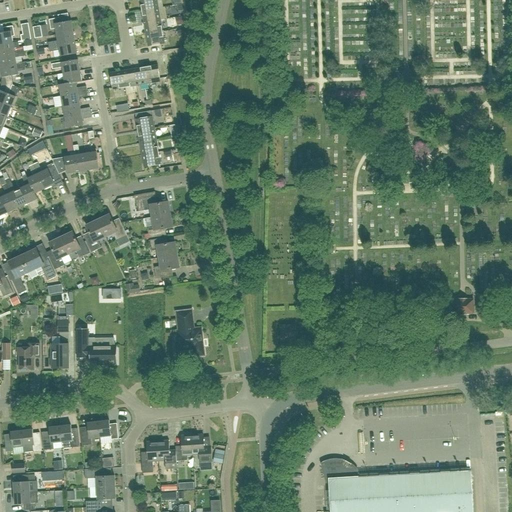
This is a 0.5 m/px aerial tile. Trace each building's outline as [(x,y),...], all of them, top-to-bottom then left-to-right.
[(139,0),(141,11),(158,8),(156,0),(139,0)] [(160,20),(158,8),(141,11),(143,23),(160,20)] [(184,24),(183,17),(175,18),(176,26),(184,24)] [(56,35),(73,32),(71,21),(59,23),(58,18),(49,20),(50,30),(55,29),(56,35)] [(145,35),(162,32),(160,20),(143,23),(145,35)] [(31,39),(28,24),(21,25),(23,35),(20,35),(21,41),(24,41),(31,39)] [(42,37),(40,26),(33,27),(34,39),(42,37)] [(0,44),(12,43),(11,37),(14,36),(13,27),(3,28),(4,33),(0,33),(0,44)] [(75,43),(73,32),(56,35),(57,41),(47,43),(48,47),(75,43)] [(162,32),(145,35),(147,47),(164,44),(162,32)] [(12,43),(0,44),(0,55),(24,52),(23,47),(13,49),(12,43)] [(76,54),(75,43),(48,47),(49,52),(59,50),(60,57),(76,54)] [(24,52),(0,55),(0,66),(16,64),(15,58),(25,56),(24,52)] [(63,74),(79,71),(77,60),(51,64),(52,69),(62,68),(63,74)] [(5,77),(6,85),(12,85),(10,76),(18,75),(17,71),(24,70),(23,63),(19,63),(16,64),(0,66),(0,70),(1,78),(5,77)] [(157,65),(145,67),(148,84),(160,82),(157,65)] [(133,69),(136,86),(148,84),(145,67),(133,69)] [(124,88),(136,86),(133,69),(121,71),(124,88)] [(81,82),(79,71),(63,74),(64,80),(54,81),(55,86),(59,86),(59,85),(75,82),(75,83),(81,82)] [(124,88),(121,71),(109,73),(112,90),(124,88)] [(59,85),(59,86),(61,96),(87,91),(86,86),(76,88),(75,83),(75,82),(59,85)] [(0,102),(11,107),(15,97),(19,88),(12,85),(6,85),(4,92),(0,90),(0,102)] [(61,96),(63,107),(79,104),(78,98),(88,96),(87,91),(61,96)] [(0,114),(7,117),(11,107),(0,102),(0,114)] [(63,107),(64,117),(91,113),(90,108),(80,109),(79,104),(63,107)] [(91,113),(64,117),(66,128),(83,125),(82,119),(92,118),(91,113)] [(135,119),(137,131),(154,129),(152,116),(135,119)] [(42,131),(34,128),(32,134),(40,138),(42,131)] [(137,131),(139,143),(156,141),(154,129),(137,131)] [(139,143),(142,155),(158,153),(156,141),(139,143)] [(78,172),(88,170),(85,154),(79,155),(78,145),(73,146),(74,153),(78,172)] [(85,154),(88,170),(99,168),(96,149),(91,150),(91,153),(85,154)] [(58,174),(66,171),(66,174),(78,172),(74,153),(69,154),(70,156),(51,160),(53,163),(58,174)] [(158,153),(142,155),(144,167),(160,165),(158,153)] [(17,173),(24,169),(20,160),(13,164),(17,173)] [(58,174),(53,163),(46,167),(47,169),(42,172),(37,163),(33,165),(36,171),(44,189),(54,184),(51,178),(58,174)] [(36,171),(33,165),(29,167),(33,176),(28,178),(27,178),(35,194),(35,193),(44,189),(36,171)] [(26,186),(20,188),(27,204),(37,199),(35,193),(35,194),(27,178),(28,178),(25,172),(20,173),(22,177),(21,177),(26,186)] [(17,208),(27,204),(20,188),(15,191),(9,178),(5,180),(17,208)] [(0,196),(8,213),(17,208),(5,180),(4,180),(6,184),(2,186),(6,195),(1,197),(0,195),(0,196)] [(150,210),(151,218),(170,214),(168,202),(156,204),(155,197),(135,201),(136,207),(138,206),(139,212),(150,210)] [(170,214),(151,218),(153,226),(147,227),(148,234),(144,234),(145,239),(162,236),(161,229),(172,227),(170,214)] [(109,215),(97,220),(105,237),(113,234),(116,241),(127,236),(121,223),(119,219),(112,222),(109,215)] [(98,241),(105,237),(97,220),(85,226),(89,233),(83,236),(91,253),(101,248),(98,241)] [(138,235),(134,230),(128,236),(132,241),(138,235)] [(72,232),(60,237),(68,254),(76,251),(79,258),(89,254),(83,240),(77,243),(72,232)] [(68,254),(60,237),(49,243),(54,254),(48,256),(54,270),(64,265),(61,258),(68,254)] [(158,258),(177,255),(175,242),(163,244),(162,238),(149,240),(151,251),(157,250),(158,258)] [(36,249),(20,256),(28,272),(41,267),(47,281),(55,277),(45,254),(39,256),(36,249)] [(177,255),(158,258),(160,266),(154,267),(156,279),(168,277),(167,270),(179,268),(177,255)] [(19,277),(28,272),(20,256),(8,262),(12,269),(8,271),(18,294),(26,291),(19,277)] [(0,288),(4,296),(12,292),(5,276),(0,278),(0,288)] [(133,286),(133,283),(126,284),(127,294),(139,292),(139,285),(133,286)] [(65,284),(52,287),(54,295),(67,292),(65,284)] [(29,300),(27,294),(19,298),(21,303),(29,300)] [(467,300),(467,299),(457,299),(457,300),(452,300),(452,313),(457,313),(457,314),(468,314),(468,313),(473,313),(473,300),(467,300)] [(194,329),(191,310),(176,312),(178,325),(179,325),(179,330),(177,331),(179,351),(192,349),(193,357),(204,356),(201,328),(194,329)] [(60,321),(58,321),(58,332),(69,332),(69,321),(60,321)] [(295,339),(294,326),(281,327),(281,339),(295,339)] [(87,329),(77,329),(77,345),(86,345),(86,356),(89,356),(89,364),(98,364),(98,366),(107,366),(107,364),(116,364),(116,347),(94,347),(94,338),(87,338),(87,329)] [(10,360),(10,344),(2,344),(2,351),(0,350),(0,369),(1,369),(1,360),(10,360)] [(40,357),(39,344),(27,344),(27,348),(17,348),(17,355),(18,355),(19,369),(33,369),(33,357),(40,357)] [(68,368),(68,344),(50,344),(51,368),(68,368)] [(98,422),(99,437),(110,436),(111,440),(118,439),(116,424),(109,424),(109,420),(98,422)] [(81,446),(91,445),(91,438),(99,437),(98,422),(87,423),(88,437),(83,437),(83,441),(81,442),(81,446)] [(59,426),(61,442),(62,449),(79,447),(77,428),(71,429),(70,425),(59,426)] [(60,442),(61,442),(59,426),(48,428),(49,432),(41,433),(43,451),(61,448),(60,442)] [(32,430),(21,431),(23,446),(24,453),(41,451),(39,433),(33,433),(32,430)] [(13,448),(23,446),(21,431),(10,432),(10,435),(4,435),(6,452),(13,451),(13,448)] [(192,435),(193,455),(199,455),(200,463),(211,462),(210,446),(204,447),(203,434),(192,435)] [(186,456),(193,455),(192,435),(180,436),(181,448),(175,449),(175,453),(176,461),(187,460),(186,456)] [(158,461),(157,441),(146,442),(147,454),(141,455),(142,473),(153,473),(152,462),(158,461)] [(176,461),(175,453),(169,453),(168,441),(157,441),(158,461),(165,461),(165,466),(165,469),(176,469),(176,465),(176,461)] [(214,454),(213,462),(222,463),(223,455),(214,454)] [(338,462),(336,461),(333,462),(331,462),(328,463),(326,463),(323,465),(327,480),(329,480),(331,511),(330,511),(472,511),(472,488),(470,472),(357,478),(357,473),(355,471),(353,469),(351,467),(344,463),(343,463),(341,462),(338,462)] [(25,473),(24,464),(12,465),(12,473),(25,473)] [(97,487),(97,488),(114,487),(114,476),(104,476),(103,469),(93,470),(93,471),(87,471),(88,477),(91,477),(91,487),(97,487)] [(14,493),(29,492),(29,486),(35,486),(34,475),(23,475),(23,482),(13,482),(14,493)] [(114,487),(97,488),(97,499),(115,498),(114,487)] [(29,492),(14,493),(14,504),(23,504),(24,510),(35,510),(35,503),(38,503),(37,492),(29,492)]
